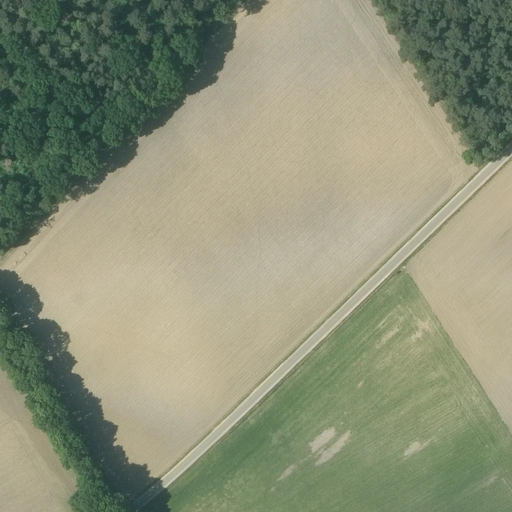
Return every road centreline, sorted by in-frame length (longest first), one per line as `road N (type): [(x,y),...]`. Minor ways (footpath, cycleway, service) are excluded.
road 1 (unclassified): [(128,511),(511,145)]
road 2 (track): [(0,307),(119,511)]
